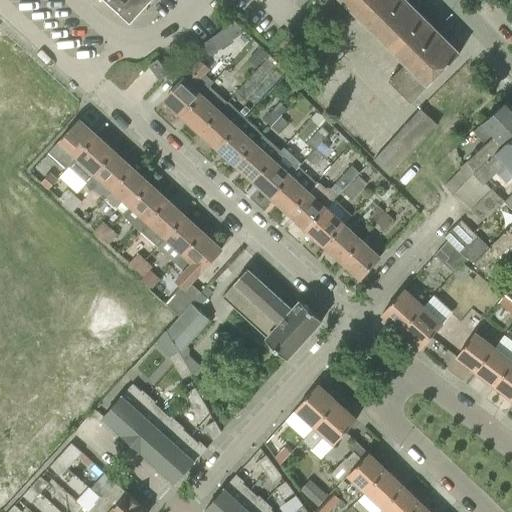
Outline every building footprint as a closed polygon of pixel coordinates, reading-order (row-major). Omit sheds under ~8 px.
[(103,0),(130,24),(143,11),(152,0),(103,0)] [(460,53),(407,0),(344,0),(353,9),(352,9),(409,65),(393,82),(412,102),(460,53)] [(211,56),(245,31),(235,21),(203,45),(211,56)] [(149,65),(159,79),(160,80),(169,74),(158,59),(149,65)] [(210,69),(200,60),(164,100),(183,116),(210,87),(214,82),(205,74),(210,69)] [(227,102),(210,87),(183,116),(200,132),(227,102)] [(511,139),(511,104),(508,101),(484,124),(475,132),(486,144),(468,161),(460,167),(464,184),(464,185),(477,171),(479,171),(511,139)] [(245,118),(227,102),(200,132),(218,148),(245,118)] [(250,110),(246,106),(241,111),(245,116),(250,110)] [(271,125),(280,115),(273,109),(264,120),(271,125)] [(407,158),(438,124),(421,109),(375,160),(392,175),(407,158)] [(280,115),(271,125),(279,133),(289,122),(280,115)] [(263,134),(245,118),(218,148),(235,164),(263,134)] [(98,136),(79,119),(59,141),(50,151),(67,168),(69,166),(70,167),(98,136)] [(316,148),(330,133),(323,127),(300,152),(306,158),(316,148)] [(281,150),(263,134),(235,164),(253,180),(281,150)] [(115,152),(98,136),(70,167),(69,166),(67,168),(60,177),(78,194),(88,182),(115,152)] [(464,184),(454,194),(471,209),(492,187),(486,182),(498,170),(509,181),(511,177),(511,139),(479,171),(477,171),(464,185),(464,184)] [(324,156),(316,148),(306,158),(315,166),(324,156)] [(271,197),(299,166),(281,150),(253,180),(271,197)] [(133,168),(115,152),(88,182),(96,190),(105,199),(106,198),(133,168)] [(289,213),(316,182),(299,166),(271,197),(289,213)] [(358,174),(360,172),(352,166),(336,184),(343,190),(355,177),(358,174)] [(130,207),(150,184),(133,168),(106,198),(117,208),(123,201),(130,207)] [(58,179),(51,172),(41,183),(49,190),(58,179)] [(345,193),(352,199),(353,200),(365,187),(355,177),(343,190),(343,191),(345,193)] [(339,195),(332,188),(327,189),(319,181),(317,183),(316,182),(289,213),(307,229),(327,209),(339,195)] [(168,200),(150,184),(130,207),(123,215),(140,231),(168,200)] [(471,209),(485,222),(506,200),(492,187),(471,209)] [(59,199),(66,205),(75,195),(68,189),(59,199)] [(82,201),(75,195),(66,205),(74,212),(82,201)] [(186,216),(168,200),(140,231),(158,247),(186,216)] [(377,223),(387,213),(380,207),(371,217),(377,223)] [(343,224),(327,209),(307,229),(324,245),(343,224)] [(387,213),(377,223),(385,230),(394,220),(387,213)] [(204,233),(186,216),(158,247),(176,263),(204,233)] [(95,232),(102,238),(111,228),(104,221),(95,232)] [(361,240),(343,224),(324,245),(342,261),(361,240)] [(511,251),(511,224),(490,248),(476,263),(485,271),(492,276),(511,251)] [(455,227),(453,228),(445,237),(448,240),(468,258),(475,263),(476,262),(476,263),(490,248),(479,237),(472,244),(455,227)] [(118,234),(111,228),(102,238),(109,245),(118,234)] [(190,284),(222,249),(204,233),(176,263),(186,271),(176,282),(181,286),(165,303),(179,316),(191,303),(200,293),(190,284)] [(342,261),(361,278),(380,257),(361,240),(342,261)] [(446,282),(457,270),(464,262),(468,258),(448,240),(435,255),(444,263),(435,273),(444,283),(446,282)] [(137,270),(146,260),(139,254),(130,264),(137,270)] [(144,277),(150,270),(153,267),(146,260),(137,270),(144,277)] [(471,268),(464,262),(457,270),(464,277),(471,268)] [(267,340),(287,358),(288,359),(323,320),(301,300),(292,310),(247,269),(222,297),(267,339),(267,340)] [(144,277),(141,280),(151,289),(160,279),(150,270),(144,277)] [(201,292),(208,298),(213,292),(207,286),(201,292)] [(424,307),(404,289),(382,314),(402,331),(424,307)] [(511,313),(511,300),(505,295),(499,303),(511,313)] [(198,309),(191,303),(179,316),(166,331),(178,352),(179,351),(180,354),(188,346),(211,321),(198,309)] [(402,331),(421,349),(431,337),(443,324),(424,307),(402,331)] [(475,333),(457,357),(477,372),(494,348),(475,333)] [(511,365),(511,361),(494,348),(477,372),(496,386),(511,365)] [(170,357),(176,368),(185,362),(184,361),(180,354),(179,351),(178,352),(170,357)] [(185,362),(192,374),(194,373),(199,378),(206,370),(189,355),(184,361),(185,362)] [(185,362),(176,368),(183,379),(192,374),(185,362)] [(511,365),(496,386),(511,398),(511,365)] [(142,390),(141,391),(134,384),(123,396),(113,387),(96,407),(105,415),(103,417),(117,430),(149,396),(142,390)] [(318,385),(296,409),(315,426),(337,402),(318,385)] [(194,406),(203,401),(195,388),(186,393),(194,406)] [(156,403),(149,396),(117,430),(132,444),(162,410),(155,404),(156,403)] [(208,411),(203,401),(194,406),(199,416),(208,411)] [(356,420),(337,402),(315,426),(303,440),(312,449),(325,435),(334,444),(356,420)] [(171,418),(162,410),(132,444),(146,457),(178,422),(172,417),(171,418)] [(222,432),(221,432),(215,421),(205,427),(214,441),(222,432)] [(185,428),(178,422),(146,457),(161,470),(191,437),(183,430),(185,428)] [(175,483),(207,449),(200,442),(199,443),(191,437),(161,470),(175,483)] [(355,440),(348,447),(354,452),(347,460),(346,459),(332,474),(340,484),(349,475),(369,454),(355,440)] [(72,443),(61,455),(72,464),(82,453),(72,443)] [(367,492),(387,471),(369,454),(349,475),(367,492)] [(61,476),(72,464),(61,455),(51,467),(61,476)] [(265,472),(274,466),(266,456),(258,462),(265,472)] [(274,466),(265,472),(273,483),(282,476),(274,466)] [(387,471),(367,492),(384,509),(404,487),(387,471)] [(244,482),(237,475),(205,510),(207,511),(229,511),(250,490),(243,484),(244,482)] [(32,486),(40,493),(49,484),(41,476),(32,486)] [(301,490),(318,506),(328,496),(310,479),(301,490)] [(109,490),(102,497),(101,496),(100,498),(115,511),(148,511),(114,481),(108,489),(109,490)] [(285,498),(294,492),(286,481),(277,488),(285,498)] [(40,493),(32,486),(24,495),(32,503),(35,499),(40,493)] [(88,486),(73,498),(82,508),(96,497),(88,486)] [(384,509),(387,511),(414,511),(422,504),(404,487),(384,509)] [(259,497),(250,490),(229,511),(256,511),(266,501),(260,496),(259,497)] [(315,511),(316,511),(329,511),(335,506),(341,501),(340,500),(334,493),(315,511)] [(115,511),(100,498),(95,503),(87,511),(115,511)] [(341,501),(335,506),(338,509),(343,509),(347,505),(341,499),(340,500),(341,501)] [(273,511),(272,509),(273,507),(266,501),(256,511),(273,511)]
